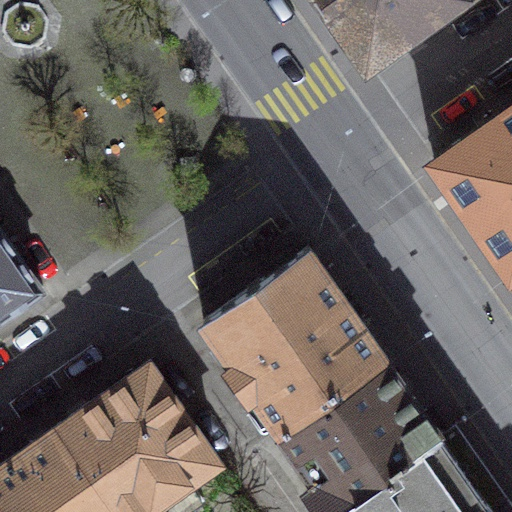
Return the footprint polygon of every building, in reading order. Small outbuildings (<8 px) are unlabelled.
[(323,0),(366,59),(451,0),(323,0)] [(511,103),(433,157),(511,269),(511,268),(511,103)] [(0,315),(41,286),(0,226),(0,315)] [(280,426),(383,353),(345,299),(307,245),(255,281),(204,318),(232,358),(225,363),(247,394),(254,389),(280,426)] [(323,509),(437,429),(410,391),(383,353),(280,426),(315,476),(305,484),(323,509)] [(148,358),(58,423),(119,511),(137,511),(153,501),(160,511),(179,511),(201,497),(187,477),(218,455),(148,358)] [(119,511),(58,423),(0,462),(0,511),(119,511)] [(482,511),(491,506),(437,429),(323,509),(324,511),(482,511)]
